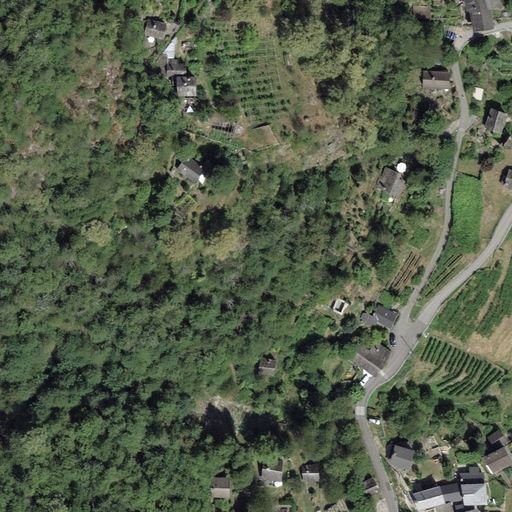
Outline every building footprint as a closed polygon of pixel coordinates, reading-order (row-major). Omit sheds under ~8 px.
[(464,0),(466,11),(470,11),(472,29),(492,26),(490,8),(500,6),(499,0),(464,0)] [(166,24),(148,20),(145,35),(162,39),(166,24)] [(187,57),(165,57),(165,76),(187,76),(187,57)] [(447,67),(425,65),(423,84),(445,86),(447,67)] [(200,79),(177,80),(178,99),(200,98),(200,79)] [(491,104),(484,125),(502,131),(509,110),(491,104)] [(204,169),(185,158),(175,174),(195,185),(204,169)] [(384,166),(376,187),(394,193),(402,172),(384,166)] [(397,313),(377,304),(370,319),(390,328),(397,313)] [(389,350),(359,331),(344,356),(374,374),(389,350)] [(276,360),(261,358),(259,374),(274,376),(276,360)] [(414,450),(395,444),(390,463),(409,468),(414,450)] [(511,458),(504,445),(482,458),(491,474),(511,461),(511,458)] [(317,463),(301,465),(303,482),(320,480),(317,463)] [(282,470),(261,468),(260,485),(281,487),(282,470)] [(229,477),(210,478),(211,497),(229,496),(229,477)] [(373,478),(359,485),(367,500),(381,493),(373,478)] [(457,482),(439,485),(446,502),(461,500),(457,482)] [(485,482),(461,485),(464,505),(487,502),(485,482)] [(439,485),(413,495),(419,511),(446,502),(439,485)]
